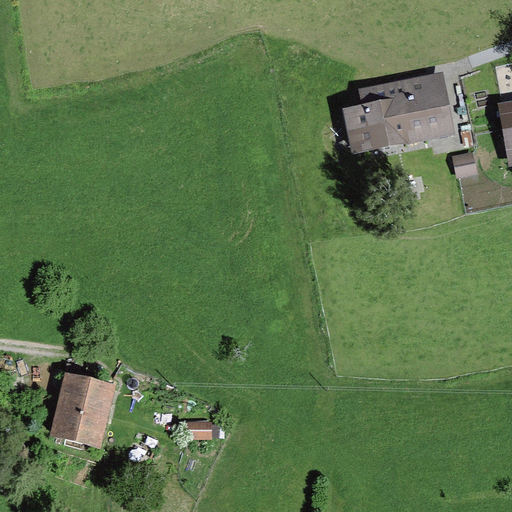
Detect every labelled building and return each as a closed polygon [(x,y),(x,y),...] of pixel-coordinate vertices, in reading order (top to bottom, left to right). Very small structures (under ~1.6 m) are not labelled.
[(443,74),(361,91),(364,104),(343,109),(352,156),(456,135),(443,74)] [(511,100),(499,102),(510,165),(511,164),(511,100)] [(474,153),(453,157),(457,179),(478,174),(474,153)] [(114,385),(66,373),(50,437),(98,449),(114,385)] [(212,423),(182,424),(183,441),(213,440),(212,423)]
